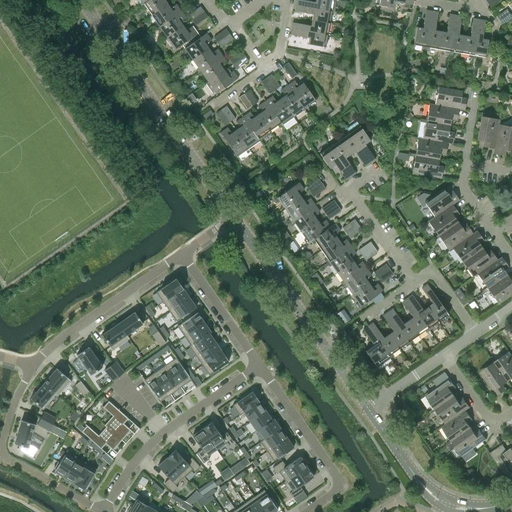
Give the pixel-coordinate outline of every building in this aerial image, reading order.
[(146,7),(151,15),(167,4),(164,0),(148,0),(141,5),(143,9),(146,7)] [(336,0),(334,0),(315,0),(315,2),(301,0),(296,0),(295,5),(334,12),(336,0)] [(154,24),(157,28),(181,11),(176,4),(170,8),(167,4),(151,15),(157,23),(154,24)] [(334,12),(295,5),(294,11),(313,14),(312,20),(329,23),(330,15),(333,16),(334,12)] [(188,15),(191,20),(204,12),(200,7),(188,15)] [(496,16),(500,21),(510,14),(506,9),(496,16)] [(425,50),(432,11),(425,10),(422,29),(417,28),(417,27),(416,27),(413,45),(414,45),(421,46),(421,49),(425,50)] [(161,30),(167,37),(183,26),(180,22),(186,18),(181,11),(157,28),(159,31),(161,30)] [(432,11),(425,50),(429,50),(429,48),(437,49),(440,32),(434,31),(438,12),(432,11)] [(207,17),(204,12),(191,20),(195,25),(207,17)] [(440,32),(437,49),(445,50),(444,53),(448,54),(455,16),(449,14),(446,33),(440,32)] [(511,17),(510,14),(500,21),(504,27),(511,20),(511,17)] [(455,16),(448,54),(452,54),(453,52),(461,53),(464,36),(458,35),(461,17),(455,16)] [(468,57),(472,58),(479,20),(473,19),(469,37),(464,36),(461,53),(469,55),(468,57)] [(329,23),(312,20),(311,26),(292,23),(291,29),(329,36),(330,32),(327,31),(329,23)] [(479,20),(472,58),(476,59),(476,56),(484,57),(484,58),(485,58),(488,40),(487,40),(482,39),(485,21),(479,20)] [(182,44),(185,48),(200,38),(192,26),(186,31),(183,26),(167,37),(165,39),(173,51),(182,44)] [(217,43),(229,34),(225,29),(213,37),(217,43)] [(329,40),(329,36),(291,29),(290,35),(308,38),(307,44),(325,47),(326,39),(329,40)] [(187,52),(192,60),(208,49),(205,45),(211,40),(206,33),(200,38),(185,48),(182,50),(185,54),(187,52)] [(233,39),(229,34),(217,43),(220,48),(233,39)] [(195,69),(198,73),(222,55),(217,49),(211,53),(208,49),(192,60),(198,68),(195,69)] [(229,60),(232,65),(245,56),(241,51),(229,60)] [(202,74),(208,82),(224,71),(221,67),(227,62),(222,55),(198,73),(200,76),(202,74)] [(248,61),(245,56),(232,65),(236,70),(248,61)] [(296,75),(288,63),(283,66),(291,79),(296,75)] [(227,75),(224,71),(208,82),(206,84),(214,95),(238,78),(233,71),(227,75)] [(266,78),(274,90),(279,87),(271,75),(266,78)] [(274,90),(266,78),(261,82),(269,94),(274,90)] [(294,80),(287,85),(304,109),(308,107),(306,105),(314,99),(314,100),(314,99),(303,83),(298,86),(294,80)] [(293,117),(304,109),(287,85),(280,90),(285,96),(280,99),(293,117)] [(435,86),(434,89),(437,90),(435,105),(458,109),(464,110),(466,98),(461,97),(462,91),(435,86)] [(248,90),(243,94),(252,106),(257,102),(248,90)] [(188,96),(186,97),(191,104),(196,101),(191,93),(188,95),(188,96)] [(252,106),(243,94),(238,98),(247,110),(252,106)] [(272,96),(265,101),(282,125),(285,123),(293,117),(280,99),(276,102),(272,96)] [(279,128),(282,125),(265,101),(258,106),(262,112),(258,115),(269,131),(277,125),(279,128)] [(423,119),(423,122),(426,123),(426,121),(450,126),(451,120),(456,121),(458,109),(435,105),(429,104),(426,120),(423,119)] [(226,106),(221,110),(229,122),(234,118),(226,106)] [(229,122),(221,110),(216,113),(224,125),(229,122)] [(249,112),(242,116),(260,141),(263,138),(271,133),(269,131),(258,115),(254,118),(249,112)] [(481,113),(477,140),(483,141),(482,147),(493,149),(494,149),(498,125),(499,120),(484,117),(484,114),(481,113)] [(240,128),(236,131),(248,149),(260,141),(242,116),(235,121),(240,128)] [(423,139),(447,143),(447,144),(452,144),(454,132),(449,131),(450,126),(426,121),(426,123),(423,139)] [(356,122),(346,129),(347,131),(370,163),(375,159),(364,144),(369,141),(370,141),(356,122)] [(493,149),(492,154),(505,156),(506,150),(511,151),(511,147),(511,126),(498,125),(494,149),(493,149)] [(237,157),(248,149),(236,131),(231,133),(227,127),(220,132),(237,157)] [(369,128),(368,128),(365,130),(370,138),(373,135),(374,135),(369,128)] [(370,163),(347,131),(344,133),(346,135),(339,140),(349,154),(354,151),(365,166),(370,163)] [(412,154),(412,157),(414,157),(415,156),(438,160),(439,154),(445,155),(447,144),(447,143),(423,139),(418,138),(415,154),(412,154)] [(331,142),(328,145),(350,177),(355,173),(344,158),(349,154),(339,140),(333,145),(331,142)] [(345,180),(350,177),(328,145),(325,147),(326,149),(320,154),(319,153),(319,154),(330,169),(330,168),(334,165),(345,180)] [(414,157),(412,173),(441,179),(443,166),(437,166),(438,160),(415,156),(414,157)] [(306,187),(310,192),(322,184),(318,178),(306,187)] [(280,201),(285,209),(301,198),(298,194),(304,190),(299,182),(275,199),(277,203),(280,201)] [(325,189),(322,184),(310,192),(313,197),(325,189)] [(422,193),(416,197),(423,206),(425,204),(434,217),(452,204),(452,205),(459,200),(455,195),(452,190),(447,193),(447,192),(444,188),(438,192),(431,197),(430,195),(422,193)] [(254,195),(263,208),(269,203),(260,190),(254,195)] [(304,202),(301,198),(285,209),(291,217),(288,218),(290,222),(315,205),(310,198),(304,202)] [(321,209),(325,214),(337,206),(334,200),(321,209)] [(434,217),(428,221),(437,235),(435,236),(436,239),(439,237),(438,236),(458,222),(454,218),(459,214),(452,205),(452,204),(434,217)] [(301,231),(316,220),(313,216),(320,212),(315,205),(290,222),(293,225),(295,223),(301,231)] [(341,211),(337,206),(325,214),(329,219),(341,211)] [(319,224),(316,220),(301,231),(306,239),(304,241),(306,244),(311,241),(331,227),(330,227),(326,220),(319,224)] [(342,228),(346,233),(358,225),(354,220),(342,228)] [(458,222),(438,236),(439,237),(448,251),(452,248),(473,234),(472,233),(466,224),(461,227),(458,222)] [(316,242),(321,250),(337,239),(334,235),(340,231),(335,223),(330,227),(331,227),(311,241),(313,244),(316,242)] [(362,230),(358,225),(346,233),(349,238),(362,230)] [(473,234),(452,248),(462,261),(459,263),(461,265),(463,263),(462,262),(482,248),(479,244),(484,241),(476,230),(472,233),(473,234)] [(324,260),(327,263),(351,246),(346,239),(340,243),(337,239),(321,250),(327,258),(324,260)] [(293,241),(288,244),(294,252),(298,249),(293,241)] [(358,250),(362,256),(374,247),(370,242),(358,250)] [(332,265),(337,273),(353,262),(350,257),(356,253),(351,246),(327,263),(329,267),(332,265)] [(377,252),(374,247),(362,256),(365,261),(377,252)] [(482,248),(462,262),(463,263),(473,277),(477,274),(497,260),(490,250),(485,253),(482,248)] [(305,251),(301,254),(305,260),(312,256),(309,252),(305,251)] [(497,260),(477,274),(486,287),(484,289),(486,292),(488,290),(487,289),(507,275),(503,270),(508,267),(501,257),(497,260)] [(340,282),(342,285),(367,268),(362,262),(356,266),(353,262),(337,273),(342,280),(340,282)] [(373,273),(377,278),(389,269),(386,264),(373,273)] [(372,275),(367,268),(342,285),(345,289),(347,287),(353,295),(368,284),(365,279),(372,275)] [(393,274),(389,269),(377,278),(381,283),(393,274)] [(507,275),(487,289),(488,290),(497,303),(511,293),(511,278),(510,280),(507,275)] [(163,302),(182,288),(175,279),(174,280),(173,278),(166,283),(167,285),(156,292),(163,302)] [(371,288),(368,284),(353,295),(358,303),(356,304),(358,308),(383,291),(378,284),(371,288)] [(428,307),(438,322),(444,317),(446,319),(449,317),(448,315),(427,285),(422,289),(433,304),(428,307)] [(163,302),(169,311),(189,298),(182,288),(163,302)] [(412,295),(407,299),(429,331),(433,329),(431,326),(438,322),(428,307),(423,311),(412,295)] [(190,299),(189,298),(169,311),(176,321),(196,307),(194,306),(196,305),(191,298),(190,299)] [(429,331),(407,299),(402,302),(413,318),(408,321),(418,335),(425,331),(426,333),(429,331)] [(469,305),(473,311),(478,308),(473,301),(469,305)] [(392,309),(387,313),(410,345),(413,342),(411,340),(418,335),(408,321),(403,324),(392,309)] [(118,324),(129,339),(126,335),(142,324),(134,312),(118,324)] [(177,326),(184,336),(204,322),(203,321),(204,320),(199,313),(198,314),(197,313),(177,326)] [(410,345),(387,313),(382,316),(393,331),(388,335),(398,349),(405,345),(406,347),(410,345)] [(210,332),(204,322),(184,336),(190,345),(188,346),(189,347),(210,332)] [(373,323),(368,326),(390,358),(393,356),(392,354),(398,349),(388,335),(383,338),(373,323)] [(129,339),(118,324),(101,335),(112,351),(129,339)] [(377,367),(390,358),(368,326),(363,330),(373,345),(369,349),(368,348),(368,349),(365,351),(365,350),(365,351),(377,368),(377,367)] [(157,331),(152,335),(160,347),(165,343),(157,331)] [(195,356),(215,342),(209,333),(210,332),(189,347),(195,356)] [(221,352),(215,342),(195,356),(202,365),(221,352)] [(160,350),(162,354),(169,349),(167,346),(160,350)] [(88,347),(76,355),(90,375),(102,367),(88,347)] [(493,358),(491,360),(493,363),(494,362),(508,381),(511,378),(511,356),(511,355),(509,351),(495,361),(493,358)] [(221,352),(202,365),(209,375),(220,367),(221,369),(227,364),(227,363),(228,361),(221,352)] [(151,361),(159,356),(156,353),(149,358),(151,361)] [(180,387),(186,384),(183,380),(188,377),(190,380),(195,386),(195,387),(196,386),(191,380),(188,375),(184,370),(176,358),(165,365),(180,387)] [(139,365),(141,369),(148,363),(146,360),(139,365)] [(115,361),(109,366),(118,377),(124,372),(115,361)] [(493,363),(479,372),(496,397),(506,389),(503,385),(508,381),(494,362),(493,363)] [(180,387),(165,365),(155,372),(170,395),(176,391),(173,387),(178,384),(180,388),(180,387)] [(109,366),(104,370),(113,381),(118,377),(109,366)] [(43,383),(57,396),(71,381),(56,368),(43,383)] [(155,372),(144,380),(164,408),(165,408),(164,408),(164,407),(160,401),(165,398),(163,394),(167,391),(170,395),(155,372)] [(449,378),(425,395),(434,408),(432,410),(434,412),(436,411),(435,409),(455,396),(451,391),(456,388),(449,378)] [(80,381),(74,385),(83,396),(89,392),(80,381)] [(57,396),(43,383),(30,399),(42,409),(55,395),(57,396)] [(232,405),(239,415),(259,401),(252,392),(250,393),(249,392),(242,396),(243,398),(232,405)] [(455,396),(435,409),(436,411),(445,424),(466,410),(470,407),(463,397),(458,400),(455,396)] [(104,425),(121,440),(130,430),(123,424),(127,419),(139,429),(108,401),(103,407),(102,406),(101,406),(107,411),(112,416),(104,425)] [(249,422),(265,411),(259,401),(239,415),(239,416),(243,413),(249,422)] [(445,424),(441,427),(451,440),(448,442),(450,444),(452,443),(451,441),(471,428),(468,423),(473,420),(466,410),(445,424)] [(265,411),(249,422),(256,431),(273,419),(271,420),(265,411)] [(44,412),(40,418),(53,425),(56,418),(44,412)] [(40,418),(37,424),(50,431),(53,425),(40,418)] [(256,431),(256,432),(258,430),(264,439),(260,442),(280,428),(273,419),(256,431)] [(21,420),(14,443),(19,445),(18,449),(17,448),(34,459),(34,458),(33,458),(38,449),(42,442),(31,435),(34,424),(21,420)] [(211,422),(202,429),(216,450),(226,444),(228,446),(233,442),(226,432),(221,436),(211,422)] [(81,432),(93,442),(97,446),(102,450),(112,459),(113,459),(101,449),(105,444),(112,450),(121,440),(104,425),(106,427),(98,435),(85,424),(85,425),(86,426),(81,432)] [(266,451),(286,438),(280,428),(260,442),(266,451)] [(450,444),(447,446),(457,459),(462,456),(463,456),(466,460),(476,454),(472,449),(486,439),(482,434),(479,429),(474,432),(471,428),(451,441),(452,443),(450,444)] [(216,450),(202,429),(192,436),(202,450),(196,453),(203,463),(209,459),(207,457),(216,450)] [(293,448),(286,438),(266,451),(273,461),(285,453),(286,455),(292,450),(291,449),(293,448)] [(490,453),(489,451),(505,474),(510,471),(511,473),(511,446),(507,450),(503,444),(490,453)] [(166,458),(184,477),(192,469),(194,471),(199,467),(191,458),(186,462),(175,450),(166,458)] [(54,471),(64,478),(76,457),(66,451),(59,463),(58,462),(53,469),(55,470),(54,471)] [(86,463),(76,457),(64,478),(74,484),(86,463)] [(279,472),(285,482),(306,467),(300,457),(286,467),(282,461),(272,468),(276,474),(279,472)] [(175,485),(184,477),(166,458),(157,466),(169,479),(164,483),(172,492),(177,487),(175,485)] [(96,469),(86,463),(74,484),(84,490),(85,488),(86,489),(91,482),(89,481),(96,469)] [(240,469),(237,465),(230,470),(233,474),(240,469)] [(313,477),(306,467),(285,482),(292,491),(289,493),(293,498),(303,492),(299,486),(313,477)] [(207,486),(210,490),(216,486),(213,481),(207,486)] [(254,497),(264,511),(274,511),(277,510),(276,508),(278,507),(273,500),(271,501),(264,490),(254,497)] [(142,511),(149,501),(139,495),(132,507),(130,506),(126,511),(142,511)] [(264,511),(254,497),(244,503),(250,511),(264,511)] [(142,511),(155,511),(159,507),(158,507),(156,511),(147,506),(149,502),(149,501),(142,511)] [(250,511),(244,503),(235,510),(236,511),(250,511)]
